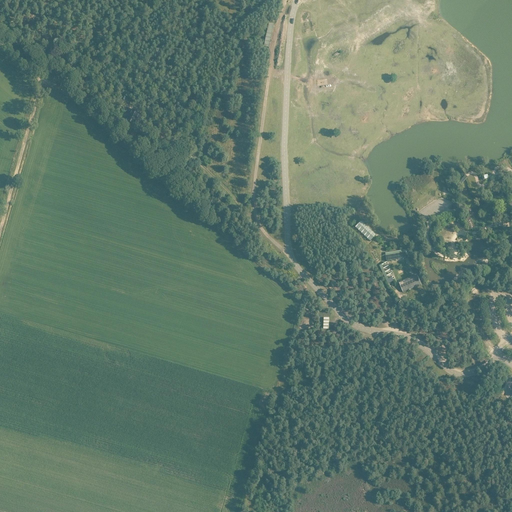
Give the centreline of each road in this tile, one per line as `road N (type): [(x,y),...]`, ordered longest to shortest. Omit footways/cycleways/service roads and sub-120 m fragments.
road 1 (track): [(290,254),(259,225),(253,204),(283,8)]
road 2 (track): [(0,42),(40,83),(0,231)]
